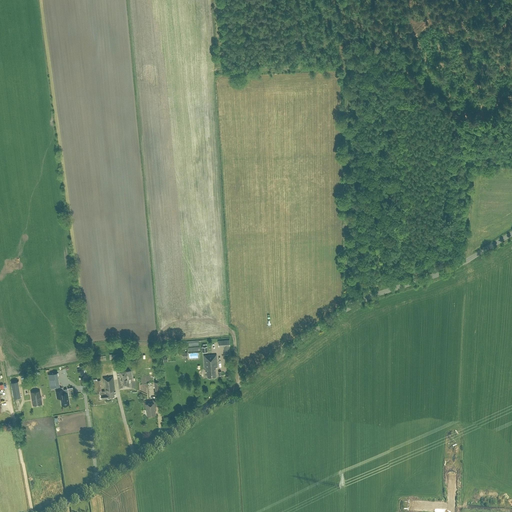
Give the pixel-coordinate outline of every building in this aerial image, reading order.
[(230,354),(229,339),(218,340),(218,346),(224,346),(224,354),(230,354)] [(204,367),(217,366),(216,354),(203,356),(204,367)] [(216,376),(215,367),(217,367),(217,366),(204,367),(204,371),(207,371),(207,377),(216,376)] [(126,370),(126,367),(116,369),(119,389),(135,386),(134,377),(133,378),(132,369),(126,370)] [(57,372),(48,374),(50,387),(59,386),(57,372)] [(113,392),(113,390),(114,390),(112,377),(103,378),(104,391),(100,391),(101,398),(114,396),(113,394),(115,394),(115,392),(113,392)] [(17,381),(11,382),(14,398),(20,397),(17,381)] [(67,404),(65,389),(62,390),(63,393),(58,394),(60,405),(67,404)] [(33,406),(41,404),(39,391),(30,392),(33,406)] [(147,416),(155,415),(154,408),(155,408),(155,407),(159,406),(158,398),(152,399),(153,403),(146,404),(147,416)]
